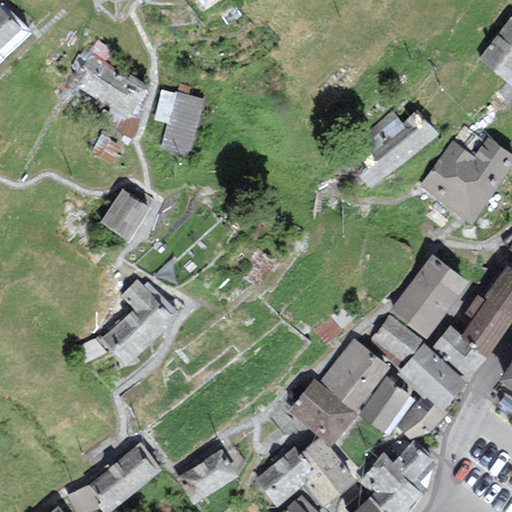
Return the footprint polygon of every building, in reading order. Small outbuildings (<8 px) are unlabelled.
[(197,0),(204,10),(218,0),(197,0)] [(0,48),(20,28),(0,10),(0,48)] [(511,18),(510,18),(480,59),(511,82),(511,18)] [(86,53),(68,83),(127,118),(146,88),(86,53)] [(159,148),(188,156),(203,99),(174,92),(173,95),(160,91),(153,119),(166,122),(159,148)] [(349,165),(368,189),(437,134),(418,111),(402,123),(392,111),(359,137),(369,150),(349,165)] [(123,148),(100,134),(89,152),(112,166),(123,148)] [(452,141),(419,187),(471,226),(511,166),(511,155),(488,138),(473,157),(452,141)] [(100,222),(126,242),(149,208),(121,190),(100,222)] [(432,255),(391,309),(429,339),(471,284),(432,255)] [(460,337),(487,360),(511,321),(511,268),(508,266),(485,300),(477,295),(464,315),(471,320),(460,337)] [(132,311),(99,339),(123,366),(172,323),(178,318),(146,282),(140,287),(136,281),(119,296),(132,311)] [(423,341),(389,316),(369,340),(400,368),(423,341)] [(450,326),(432,346),(470,380),(487,360),(460,337),(450,326)] [(353,339),(319,383),(353,413),(389,369),(353,339)] [(424,344),(397,375),(421,398),(425,394),(444,409),(468,384),(424,344)] [(511,363),(499,383),(511,391),(511,363)] [(386,377),(360,415),(385,433),(412,394),(386,377)] [(330,447),(357,415),(353,413),(319,383),(314,379),(287,411),(320,438),(330,447)] [(444,409),(425,394),(421,398),(398,426),(410,439),(428,433),(448,412),(444,409)] [(330,447),(320,438),(301,454),(313,470),(301,477),(306,485),(323,508),(355,483),(330,447)] [(383,453),(359,481),(373,494),(367,499),(379,511),(404,511),(426,490),(419,483),(436,465),(411,443),(393,463),(383,453)] [(141,444),(89,486),(103,503),(99,506),(101,509),(103,511),(110,511),(162,470),(141,444)] [(294,447),(255,479),(277,508),(306,485),(301,477),(313,470),(301,454),(294,447)] [(176,479),(193,505),(238,477),(221,451),(176,479)] [(103,503),(89,486),(66,495),(73,511),(94,511),(101,509),(99,506),(103,503)] [(316,511),(299,495),(282,511),(316,511)] [(379,511),(367,499),(353,511),(379,511)]
